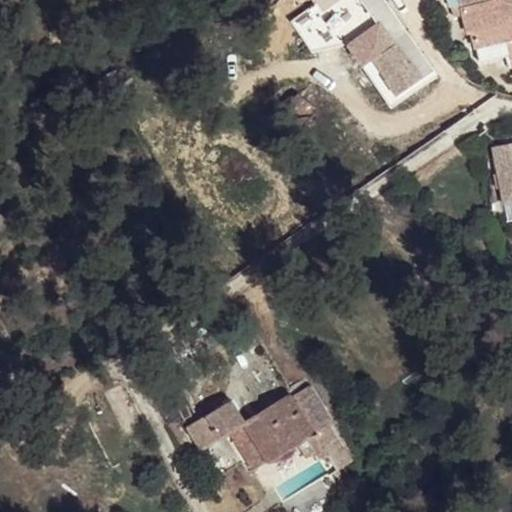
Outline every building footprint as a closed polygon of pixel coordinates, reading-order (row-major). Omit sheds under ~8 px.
[(511,0),(458,0),(467,32),(470,31),(504,24),(508,40),(511,53),(511,55),(511,0)] [(504,24),(470,31),(475,48),(508,40),(504,24)] [(508,40),(475,48),(479,62),(511,53),(508,40)] [(393,66),(390,68),(401,85),(424,68),(413,52),(410,54),(402,42),(384,54),(393,66)] [(511,141),(494,145),(501,186),(511,183),(511,141)] [(511,199),(511,183),(501,186),(504,201),(511,199)] [(232,401),(187,428),(201,450),(229,432),(241,450),(255,441),(268,462),(297,444),(314,433),(334,422),(313,388),(293,400),(290,395),(244,423),(232,401)] [(314,433),(297,444),(301,451),(306,458),(317,451),(317,450),(322,447),(316,436),(314,433)] [(255,441),(241,450),(254,470),(268,462),(255,441)] [(297,444),(268,462),(254,470),(259,472),(271,469),(279,464),(301,451),(297,444)]
